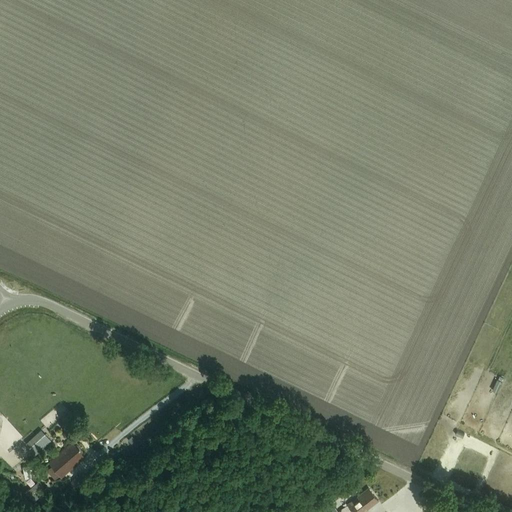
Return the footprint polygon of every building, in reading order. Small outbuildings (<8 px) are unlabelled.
[(66,424),(73,417),(69,412),(62,419),(66,424)] [(50,441),(44,434),(29,447),(35,454),(50,441)] [(61,478),(84,458),(81,454),(83,452),(77,445),(74,447),(72,444),(49,463),(61,478)] [(75,490),(86,480),(80,473),(69,483),(75,490)] [(43,486),(38,482),(25,493),(29,498),(43,486)] [(349,511),(363,511),(377,501),(367,489),(345,506),(349,511)]
